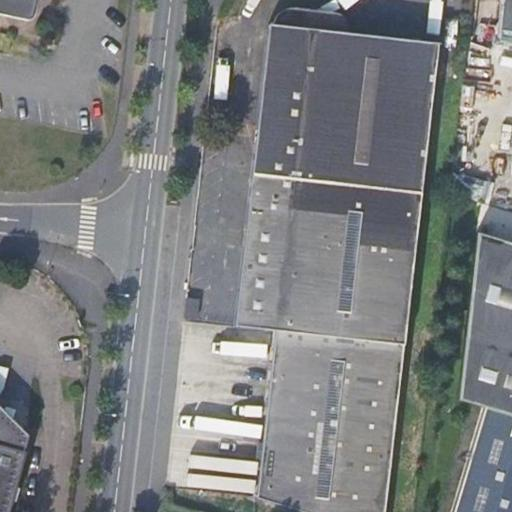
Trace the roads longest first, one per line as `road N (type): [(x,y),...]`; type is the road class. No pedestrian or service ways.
road 1 (secondary): [(144,236),(113,511)]
road 2 (secondary): [(173,0),(144,236)]
road 3 (unclassified): [(144,236),(0,221)]
